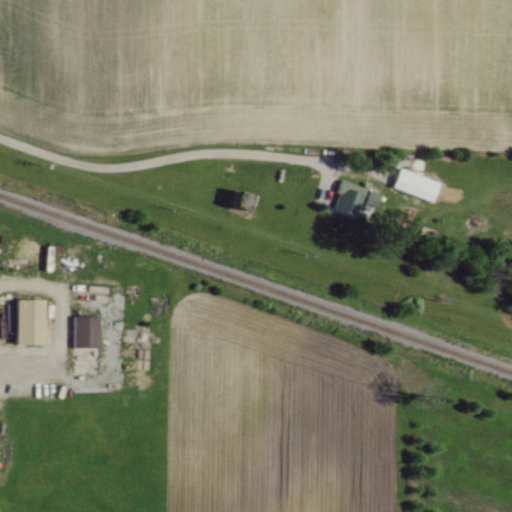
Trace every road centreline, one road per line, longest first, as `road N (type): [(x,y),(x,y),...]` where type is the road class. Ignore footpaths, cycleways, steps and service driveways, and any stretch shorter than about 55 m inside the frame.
road 1 (residential): [(328,166),(276,155),(199,154),(124,165)]
road 2 (residential): [(124,165),(75,165),(0,138)]
